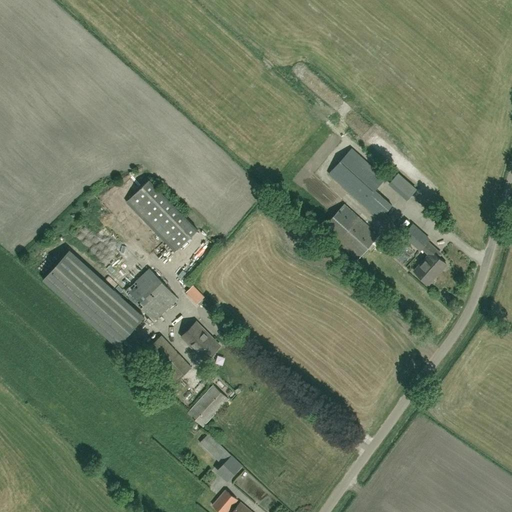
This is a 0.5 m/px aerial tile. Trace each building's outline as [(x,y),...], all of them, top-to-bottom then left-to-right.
[(329,173),(350,192),(380,219),(393,205),(376,190),(386,178),(353,148),(329,173)] [(379,235),(345,204),(301,164),(288,178),(332,218),(323,228),(357,259),(379,235)] [(413,167),(408,176),(422,185),(428,176),(413,167)] [(389,184),(398,192),(407,201),(417,190),(399,173),(389,184)] [(198,230),(162,192),(150,180),(127,202),(175,252),(198,230)] [(113,218),(108,220),(112,228),(117,226),(113,218)] [(421,250),(423,248),(428,242),(430,239),(413,224),(404,235),(421,250)] [(123,241),(129,232),(125,230),(120,239),(123,241)] [(124,259),(107,242),(102,248),(130,275),(142,263),(137,258),(133,263),(127,257),(124,259)] [(439,251),(428,242),(423,248),(430,255),(415,271),(430,284),(447,264),(439,257),(442,254),(439,251)] [(43,278),(117,346),(144,316),(71,248),(43,278)] [(178,298),(150,268),(126,291),(155,321),(178,298)] [(186,292),(198,304),(205,296),(194,285),(186,292)] [(205,360),(220,346),(197,322),(181,336),(205,360)] [(176,382),(192,367),(162,336),(146,351),(176,382)] [(197,367),(201,364),(195,356),(191,360),(197,367)] [(203,426),(229,398),(214,384),(188,413),(203,426)] [(228,481),(243,465),(209,433),(200,443),(223,464),(217,471),(228,481)] [(221,511),(227,511),(238,500),(226,490),(213,505),(221,511)] [(252,511),(241,502),(232,511),(252,511)]
